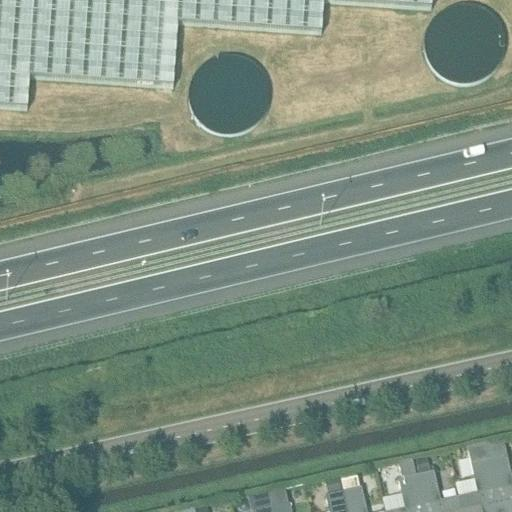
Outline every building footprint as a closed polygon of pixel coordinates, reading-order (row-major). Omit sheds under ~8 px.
[(171,90),(175,26),(177,0),(0,0),(0,109),(26,111),(28,80),(171,90)] [(177,0),(175,26),(319,36),(322,3),(430,11),(430,0),(177,0)] [(505,50),(505,49),(504,41),(502,34),(499,28),(494,20),(488,15),(481,11),(473,7),(465,6),(459,6),(453,7),(445,9),(437,14),(431,19),(426,24),(422,32),(419,40),(418,48),(419,58),(421,65),(425,72),(429,78),(436,84),(442,88),(450,91),(459,93),(465,93),(471,92),(479,89),(487,85),(492,80),(496,75),(501,67),(504,59),(505,50)] [(265,96),(265,95),(264,87),(262,79),(258,72),(254,68),(248,63),(243,60),(235,57),(228,56),(221,57),(214,58),(207,61),(200,66),(195,72),(191,78),(188,86),(187,93),(188,101),(189,108),(193,115),(197,121),(203,126),(211,131),(219,133),(224,134),(233,133),(240,131),(246,128),(253,123),(258,117),(262,111),(264,103),(265,96)] [(511,511),(511,481),(503,441),(485,445),(499,511),(511,511)] [(477,494),(459,498),(461,511),(499,511),(485,445),(467,449),(477,494)] [(404,510),(395,511),(423,511),(416,477),(415,477),(412,461),(398,464),(401,480),(398,481),(404,510)] [(427,461),(415,464),(417,475),(429,473),(427,461)] [(461,511),(459,498),(440,502),(434,473),(416,477),(423,511),(461,511)] [(343,493),(347,511),(366,511),(361,489),(358,490),(356,478),(341,481),(344,493),(343,493)] [(341,483),(326,486),(325,497),(343,493),(341,483)] [(267,493),(270,509),(271,511),(290,511),(285,489),(267,493)] [(328,511),(347,511),(343,493),(325,497),(328,511)]
